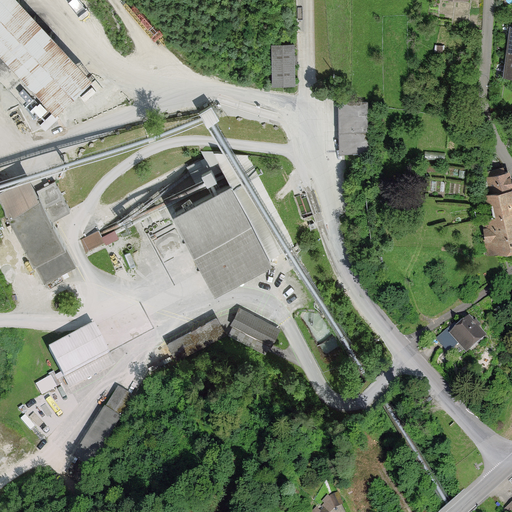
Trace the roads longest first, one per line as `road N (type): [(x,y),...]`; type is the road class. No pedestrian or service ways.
road 1 (track): [(307,114),(172,85),(104,0)]
road 2 (track): [(0,486),(71,427),(118,369),(140,302)]
road 3 (residential): [(488,0),(484,110),(511,163)]
